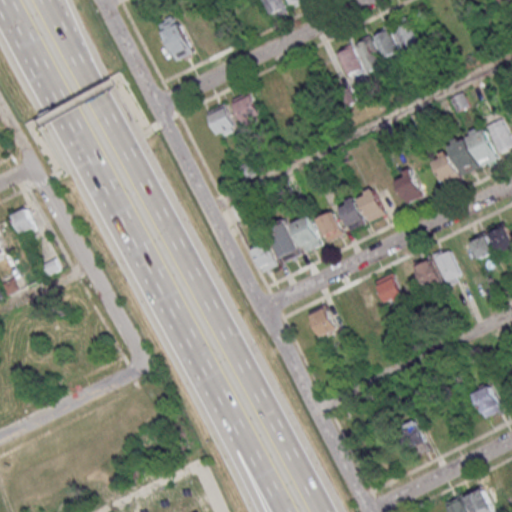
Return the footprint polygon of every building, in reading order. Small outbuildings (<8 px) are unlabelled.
[(266,0),(275,18),(291,11),(285,0),(266,0)] [(308,0),(290,0),(294,8),(309,0),(308,0)] [(511,0),(497,0),(502,8),(511,3),(511,0)] [(394,24),(408,54),(424,46),(410,16),(394,24)] [(196,49),(212,43),(201,17),(184,25),(183,22),(165,29),(178,60),(197,52),(196,49)] [(374,33),(390,62),(405,54),(389,25),(374,33)] [(387,64),(372,34),(356,41),(371,72),(387,64)] [(365,71),(356,43),(340,49),(348,76),(365,71)] [(245,123),(264,115),(254,91),(235,98),(245,123)] [(223,137),(241,129),(228,102),(210,110),(223,137)] [(499,152),(511,147),(511,134),(507,118),(490,123),(499,152)] [(485,164),(501,156),(485,126),(469,134),(485,164)] [(465,175),(482,166),(466,135),(450,144),(465,175)] [(435,161),(447,185),(463,177),(452,153),(435,161)] [(397,177),(410,203),(427,195),(414,168),(397,177)] [(372,221),(388,213),(376,187),(360,195),(372,221)] [(353,229),(369,222),(356,196),(341,204),(353,229)] [(40,227),(27,202),(12,211),(25,235),(40,227)] [(346,233),(336,211),(320,218),(330,240),(346,233)] [(295,222),(308,252),(325,244),(312,214),(295,222)] [(286,262),(304,253),(289,220),(270,229),(286,262)] [(492,231),(502,253),(511,248),(511,232),(508,224),(492,231)] [(482,259),(498,251),(487,231),(472,239),(482,259)] [(0,260),(10,256),(0,232),(0,260)] [(282,264),(271,241),(254,249),(264,272),(282,264)] [(436,254),(450,285),(466,278),(452,247),(436,254)] [(43,264),(47,275),(62,268),(58,258),(43,264)] [(447,284),(435,258),(417,266),(430,292),(447,284)] [(390,305),(407,298),(397,273),(379,280),(390,305)] [(358,290),(369,318),(386,311),(375,283),(358,290)] [(340,328),(328,303),(312,311),(323,336),(340,328)] [(505,408),(491,383),(474,392),(487,418),(505,408)] [(432,448),(419,420),(408,425),(421,453),(432,448)] [(484,485),(497,511),(477,511),(467,493),(484,485)] [(465,493),(474,511),(453,511),(448,501),(465,493)]
